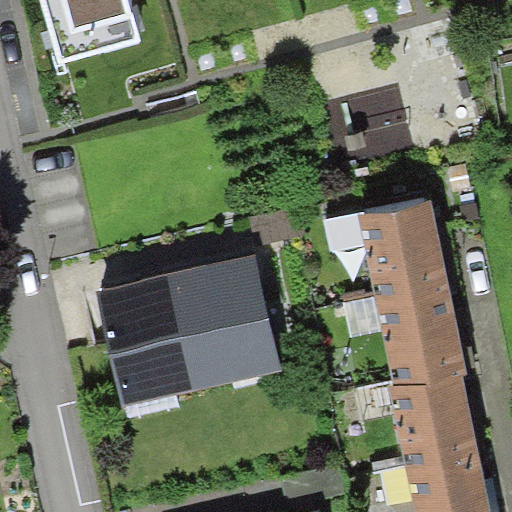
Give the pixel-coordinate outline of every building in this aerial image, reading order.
[(30,0),(39,30),(123,7),(120,0),(30,0)] [(433,201),(359,216),(375,294),(449,280),(433,201)] [(251,249),(176,265),(203,389),(274,368),(251,249)] [(176,265),(96,283),(120,401),(203,389),(176,265)] [(467,372),(449,280),(375,294),(394,387),(462,373),(467,372)] [(479,452),(462,373),(394,387),(389,388),(405,467),(479,452)] [(490,511),(479,452),(405,467),(413,511),(490,511)]
